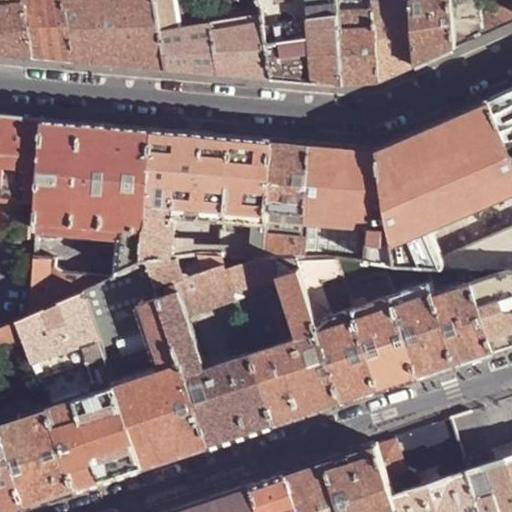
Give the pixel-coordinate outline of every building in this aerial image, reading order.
[(0,0),(0,53),(15,55),(34,57),(24,0),(0,0)] [(24,0),(34,57),(57,59),(77,60),(65,0),(24,0)] [(65,0),(77,60),(101,62),(123,64),(148,67),(169,68),(163,28),(157,0),(65,0)] [(157,0),(163,28),(182,25),(178,0),(157,0)] [(264,14),(261,0),(250,0),(253,15),(264,14)] [(334,83),(345,84),(340,11),(338,0),(261,0),(264,14),(274,78),(298,80),(334,83)] [(338,0),(340,11),(375,8),(374,0),(338,0)] [(413,0),(374,0),(375,8),(381,81),(403,71),(419,64),(413,0)] [(413,0),(419,64),(439,55),(457,47),(453,0),(413,0)] [(511,0),(453,0),(457,47),(485,35),(506,26),(511,23),(511,0)] [(375,8),(340,11),(345,84),(365,82),(381,81),(375,8)] [(182,25),(163,28),(169,68),(195,71),(219,73),(250,76),(274,78),(264,14),(253,15),(182,25)] [(511,87),(491,97),(511,143),(511,87)] [(436,121),(381,145),(398,267),(411,267),(447,267),(443,255),(429,224),(511,187),(511,143),(491,97),(436,121)] [(0,114),(0,196),(40,200),(45,118),(0,114)] [(96,122),(45,118),(40,200),(38,227),(65,229),(97,232),(123,234),(121,257),(121,273),(122,272),(122,270),(145,257),(155,127),(96,122)] [(216,132),(155,127),(145,257),(149,257),(174,254),(177,211),(268,219),(269,206),(275,137),(216,132)] [(292,138),(275,137),(269,206),(308,209),(314,140),(292,138)] [(345,142),(314,140),(308,209),(306,236),(305,255),(336,256),(367,261),(383,264),(398,267),(381,145),(345,142)] [(267,232),(268,224),(225,221),(225,228),(223,228),(221,250),(222,250),(225,250),(225,254),(260,254),(265,255),(267,232)] [(511,225),(443,255),(447,267),(506,269),(511,268),(511,225)] [(58,257),(57,261),(62,260),(65,229),(38,227),(37,255),(58,257)] [(97,232),(95,254),(121,257),(123,234),(97,232)] [(306,236),(267,232),(265,255),(296,256),(305,255),(306,236)] [(205,250),(199,250),(204,269),(226,261),(222,250),(221,250),(205,250)] [(174,254),(149,257),(158,284),(176,278),(180,289),(181,288),(189,315),(190,314),(283,283),(284,283),(281,274),(300,267),(296,256),(265,255),(260,254),(227,265),(226,261),(204,269),(185,276),(179,253),(174,254)] [(94,254),(93,272),(117,274),(121,273),(121,257),(95,254),(94,254)] [(58,257),(37,255),(33,312),(48,305),(55,302),(61,300),(86,288),(117,274),(93,272),(66,270),(58,265),(57,261),(58,257)] [(300,267),(318,318),(327,315),(315,281),(341,273),(336,256),(305,255),(296,256),(300,267)] [(341,273),(345,284),(385,271),(383,264),(367,261),(336,256),(341,273)] [(102,337),(117,381),(165,365),(143,300),(161,293),(158,284),(149,257),(145,257),(122,270),(122,272),(121,273),(117,274),(86,288),(102,337)] [(385,271),(388,280),(407,274),(411,267),(398,267),(383,264),(385,271)] [(254,350),(279,421),(316,408),(346,399),(318,318),(300,267),(281,274),(284,283),(283,283),(301,335),(254,350)] [(511,268),(506,269),(473,280),(495,349),(511,343),(511,268)] [(315,281),(327,315),(353,306),(345,284),(341,273),(315,281)] [(176,278),(158,284),(161,293),(162,294),(180,289),(176,278)] [(432,280),(393,293),(419,374),(442,366),(458,361),(436,293),(432,280)] [(480,354),(495,349),(473,280),(436,293),(458,361),(480,354)] [(84,343),(102,337),(86,288),(61,300),(65,309),(67,318),(54,322),(48,305),(33,312),(19,318),(27,340),(34,360),(84,343)] [(162,294),(212,443),(249,431),(279,421),(254,350),(208,365),(190,314),(189,315),(181,288),(180,289),(162,294)] [(117,381),(146,465),(183,453),(212,443),(162,294),(161,293),(143,300),(165,365),(117,381)] [(393,293),(353,306),(381,387),(404,379),(419,374),(393,293)] [(61,300),(55,302),(58,312),(65,309),(61,300)] [(318,318),(346,399),(367,392),(381,387),(353,306),(327,315),(318,318)] [(1,326),(0,326),(0,349),(27,340),(19,318),(1,326)] [(102,337),(84,343),(95,378),(103,375),(106,385),(117,381),(102,337)] [(34,360),(47,395),(57,391),(61,401),(106,385),(103,375),(95,378),(84,343),(34,360)] [(61,401),(50,404),(80,487),(116,475),(146,465),(117,381),(106,385),(61,401)] [(57,391),(47,395),(50,404),(61,401),(57,391)] [(17,415),(0,420),(0,424),(28,504),(45,499),(55,495),(70,490),(80,487),(50,404),(17,415)] [(473,411),(452,418),(466,456),(486,449),(473,411)] [(0,511),(3,511),(9,511),(28,504),(0,424),(0,511)] [(398,439),(379,446),(390,478),(409,472),(398,439)] [(336,457),(327,460),(345,511),(401,511),(395,495),(390,478),(379,446),(378,443),(361,449),(336,457)] [(511,511),(511,455),(470,470),(485,511),(511,511)] [(305,467),(289,472),(302,511),(345,511),(327,460),(305,467)] [(485,511),(470,470),(395,495),(401,511),(485,511)] [(269,479),(255,483),(264,511),(302,511),(289,472),(269,479)] [(213,497),(177,509),(177,511),(264,511),(255,483),(213,497)]
